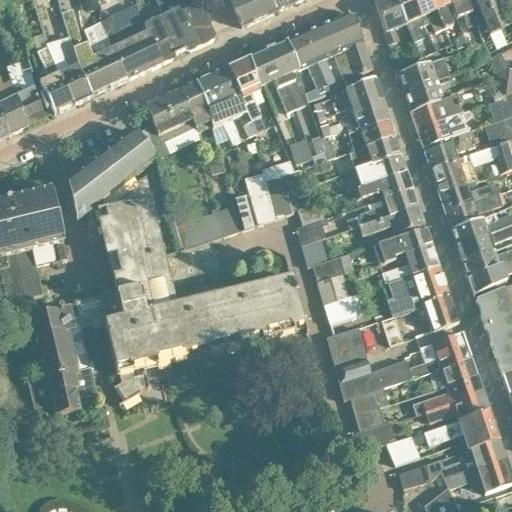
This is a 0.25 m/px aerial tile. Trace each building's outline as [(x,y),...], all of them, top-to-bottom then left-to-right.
[(176,0),(156,0),(154,1),(162,19),(179,55),(185,52),(190,54),(200,49),(181,10),(176,0)] [(229,0),(241,30),(276,14),(270,0),(229,0)] [(270,0),(276,14),(290,8),(287,0),(270,0)] [(385,0),(381,2),(373,5),(382,27),(385,34),(384,34),(388,47),(396,44),(392,32),(405,27),(394,0),(385,0)] [(394,0),(405,27),(413,45),(423,41),(418,30),(424,27),(412,0),(394,0)] [(430,0),(412,0),(424,27),(430,25),(435,35),(444,31),(430,0)] [(430,0),(444,31),(453,27),(445,9),(450,7),(447,0),(430,0)] [(466,0),(447,0),(450,7),(456,19),(462,17),(467,30),(476,26),(467,1),(466,0)] [(485,0),(473,0),(489,37),(499,33),(499,31),(485,0)] [(496,0),(485,0),(499,31),(508,27),(496,0)] [(198,2),(181,10),(200,49),(213,43),(215,38),(198,2)] [(72,12),(61,15),(69,41),(76,66),(92,100),(108,92),(89,46),(81,50),(77,42),(80,41),(72,12)] [(361,76),(371,72),(353,18),(347,16),(320,28),(333,57),(345,86),(362,80),(361,76)] [(143,28),(162,67),(172,62),(174,57),(179,55),(162,19),(143,28)] [(110,20),(100,25),(126,84),(162,67),(143,28),(141,24),(130,29),(130,28),(117,34),(110,20)] [(100,25),(83,33),(89,46),(108,92),(126,84),(100,25)] [(320,28),(303,36),(326,88),(322,90),(323,93),(336,89),(324,61),(333,57),(320,28)] [(463,35),(452,40),(456,51),(467,47),(463,35)] [(303,36),(285,43),(298,73),(307,69),(316,90),(304,95),(307,105),(325,97),(324,94),(323,93),(322,90),(326,88),(303,36)] [(480,38),(471,42),(472,45),(473,49),(474,50),(483,46),(480,38)] [(60,46),(46,51),(58,76),(73,109),(92,100),(76,66),(69,41),(59,43),(60,46)] [(290,76),(298,73),(285,43),(269,51),(295,112),(304,108),(290,76)] [(46,51),(37,55),(49,80),(39,85),(44,96),(41,97),(40,97),(40,98),(42,101),(46,111),(47,110),(50,108),(53,115),(54,117),(73,109),(58,76),(46,51)] [(295,112),(269,51),(253,57),(249,60),(258,91),(262,89),(272,84),(286,116),(295,112)] [(500,55),(489,60),(497,79),(508,72),(500,55)] [(258,91),(249,60),(227,70),(244,109),(256,136),(266,132),(263,126),(255,107),(263,103),(258,91)] [(398,75),(404,94),(436,83),(447,79),(448,78),(442,60),(398,75)] [(7,69),(11,82),(26,130),(43,122),(43,120),(29,73),(22,76),(19,65),(7,69)] [(227,70),(211,77),(225,108),(232,122),(239,119),(245,132),(249,140),(256,136),(244,109),(227,70)] [(511,79),(508,72),(497,79),(505,98),(511,94),(511,79)] [(211,77),(195,84),(209,114),(212,128),(212,131),(223,126),(229,140),(232,147),(239,143),(236,132),(232,122),(225,108),(211,77)] [(0,79),(0,116),(7,139),(18,134),(26,130),(11,82),(2,86),(0,79)] [(447,79),(436,83),(437,87),(449,83),(447,79)] [(352,110),(354,115),(383,105),(374,80),(345,90),(349,101),(333,107),(336,115),(352,110)] [(436,83),(404,94),(410,111),(409,112),(410,114),(437,105),(436,101),(441,99),(437,87),(436,83)] [(209,114),(195,84),(178,92),(192,123),(195,130),(197,135),(212,128),(209,114)] [(192,123),(178,92),(161,100),(179,138),(195,130),(192,123)] [(437,105),(410,114),(416,132),(462,116),(460,109),(461,109),(460,105),(458,106),(456,98),(437,105)] [(511,115),(505,99),(487,105),(494,125),(503,122),(511,118),(511,115)] [(179,138),(161,100),(144,108),(152,125),(161,146),(179,138)] [(320,105),(313,107),(318,122),(325,119),(320,105)] [(389,123),(383,105),(354,115),(357,123),(345,127),(344,126),(339,127),(343,138),(348,137),(389,123)] [(462,116),(416,132),(422,150),(468,135),(462,127),(472,119),(469,114),(462,116)] [(494,125),(487,128),(494,149),(497,147),(511,142),(511,138),(509,130),(504,127),(503,122),(501,123),(494,125)] [(353,154),(395,140),(389,123),(348,137),(353,154)] [(328,126),(320,128),(323,138),(324,139),(331,137),(331,136),(341,133),(339,127),(339,125),(328,128),(328,126)] [(90,167),(89,168),(67,184),(76,223),(77,223),(78,223),(77,222),(79,220),(87,214),(91,220),(88,223),(87,227),(87,232),(89,236),(93,239),(97,240),(102,239),(103,242),(158,229),(159,228),(146,177),(136,185),(133,181),(156,164),(156,162),(150,155),(154,153),(147,133),(146,133),(146,134),(138,140),(134,134),(99,160),(97,157),(88,164),(90,167)] [(438,149),(424,154),(429,170),(457,161),(455,155),(475,149),(471,138),(470,134),(468,135),(458,138),(459,142),(438,149)] [(324,154),(321,146),(319,139),(311,142),(317,157),(324,154)] [(349,155),(355,172),(401,157),(395,140),(353,154),(349,155)] [(501,159),(494,161),(495,165),(500,176),(500,177),(511,172),(511,142),(497,147),(501,159)] [(330,143),(321,146),(324,154),(327,163),(335,160),(330,143)] [(292,158),(296,168),(313,162),(312,159),(309,152),(292,158)] [(355,172),(347,175),(353,192),(406,174),(401,157),(355,172)] [(457,161),(429,170),(439,197),(466,188),(477,184),(472,169),(468,157),(457,161)] [(213,177),(224,174),(220,161),(209,164),(213,177)] [(263,176),(265,184),(281,178),(293,174),(288,163),(262,172),(263,176)] [(293,174),(281,178),(286,195),(300,191),(304,189),(298,172),(293,174)] [(383,201),(412,191),(406,174),(353,192),(356,202),(380,194),(383,201)] [(274,222),(265,184),(263,176),(244,181),(249,198),(257,228),(274,222)] [(265,184),(274,222),(292,216),(292,214),(286,195),(281,178),(265,184)] [(445,215),(498,197),(494,186),(468,195),(466,188),(439,197),(445,215)] [(286,195),(292,214),(296,212),(304,210),(300,191),(286,195)] [(385,208),(346,222),(349,232),(358,229),(418,208),(412,191),(383,201),(385,208)] [(49,193),(0,204),(0,314),(8,319),(12,318),(17,310),(19,310),(17,299),(21,298),(28,331),(31,330),(33,340),(27,341),(28,342),(31,342),(33,351),(30,352),(30,354),(33,353),(35,362),(32,362),(33,364),(36,364),(38,373),(35,373),(35,375),(38,375),(40,384),(37,384),(37,385),(29,387),(34,410),(53,406),(56,417),(79,412),(76,400),(94,396),(89,372),(77,375),(67,332),(73,331),(70,318),(79,316),(80,317),(82,316),(79,305),(77,306),(77,307),(67,309),(67,310),(62,311),(61,309),(60,309),(58,309),(57,310),(58,311),(40,316),(36,317),(34,308),(32,300),(34,299),(42,297),(37,275),(35,268),(66,261),(64,254),(57,224),(53,209),(50,195),(49,193)] [(445,215),(451,232),(478,223),(476,216),(501,208),(498,197),(445,215)] [(240,234),(257,228),(249,198),(232,203),(233,209),(240,234)] [(304,210),(297,212),(302,228),(324,220),(318,205),(304,210)] [(418,208),(358,229),(362,239),(392,228),(395,236),(424,226),(418,208)] [(233,209),(217,215),(225,240),(240,234),(233,209)] [(217,215),(197,221),(204,247),(212,244),(225,240),(217,215)] [(451,232),(457,249),(511,228),(511,216),(496,222),(494,216),(484,221),(478,223),(451,232)] [(302,228),(295,230),(300,250),(315,244),(311,232),(322,228),(327,227),(325,220),(324,220),(302,228)] [(204,247),(197,221),(176,229),(183,254),(204,247)] [(462,265),(494,253),(493,247),(511,239),(511,228),(457,249),(462,265)] [(305,337),(306,337),(291,280),(233,296),(223,265),(219,266),(212,244),(204,247),(183,254),(164,259),(158,229),(103,242),(116,296),(98,301),(98,303),(103,302),(104,308),(89,312),(94,330),(107,327),(120,385),(118,387),(113,390),(114,391),(115,390),(124,405),(150,389),(150,388),(148,388),(143,365),(153,362),(154,368),(294,335),(293,329),(303,327),(305,337)] [(425,230),(376,247),(383,266),(394,262),(393,258),(404,254),(405,257),(405,258),(432,249),(431,248),(425,230)] [(408,266),(381,275),(385,286),(387,285),(398,282),(412,277),(438,268),(433,251),(432,249),(405,258),(406,260),(408,266)] [(494,253),(462,265),(468,281),(500,269),(500,268),(511,263),(511,252),(496,258),(494,253)] [(311,259),(304,261),(306,271),(308,270),(312,269),(313,269),(311,259)] [(313,269),(312,269),(316,286),(317,288),(342,279),(342,277),(337,260),(328,264),(313,269)] [(500,269),(468,281),(474,298),(505,285),(503,279),(511,275),(511,263),(500,268),(500,269)] [(404,298),(387,303),(392,318),(414,311),(422,308),(422,306),(448,297),(438,268),(412,277),(398,282),(404,298)] [(342,279),(317,288),(323,307),(348,298),(344,287),(342,279)] [(511,287),(503,291),(511,318),(511,351),(494,358),(501,378),(511,374),(511,287)] [(511,318),(503,291),(475,303),(494,358),(511,351),(511,318)] [(348,298),(323,307),(329,328),(359,319),(352,297),(350,298),(348,298)] [(422,308),(414,311),(418,322),(426,319),(431,335),(458,326),(448,297),(422,306),(422,308)] [(392,318),(379,323),(389,349),(401,345),(392,318)] [(350,402),(377,393),(411,381),(408,371),(405,363),(370,375),(366,361),(358,332),(333,339),(326,341),(343,403),(350,402)] [(424,366),(408,371),(411,381),(434,374),(470,361),(461,336),(419,351),(424,366)] [(470,361),(434,374),(440,391),(446,389),(476,379),(470,361)] [(511,374),(501,378),(508,397),(511,395),(511,374)] [(426,415),(432,413),(482,395),(476,379),(446,389),(448,394),(412,407),(416,418),(426,415)] [(377,393),(350,402),(354,418),(379,411),(382,409),(377,393)] [(482,395),(432,413),(426,415),(429,426),(455,416),(458,423),(488,413),(482,395)] [(379,411),(354,418),(359,434),(381,427),(384,426),(379,411)] [(462,437),(464,444),(467,452),(498,442),(495,434),(488,413),(458,423),(424,435),(428,448),(462,437)] [(359,435),(354,436),(356,440),(371,452),(385,447),(388,447),(381,427),(359,434),(359,435)] [(385,447),(394,469),(419,460),(411,439),(396,444),(385,447)] [(467,452),(467,453),(468,453),(470,460),(445,469),(446,471),(449,479),(476,470),(476,471),(505,462),(498,442),(467,452)] [(402,492),(429,484),(440,476),(443,472),(440,462),(398,477),(402,492)] [(443,472),(440,476),(447,490),(448,492),(468,485),(469,490),(481,486),(484,496),(511,486),(511,483),(505,462),(476,471),(476,470),(449,479),(446,471),(443,472)] [(457,511),(447,492),(447,490),(425,508),(426,511),(457,511)] [(498,511),(494,499),(457,511),(498,511)]
